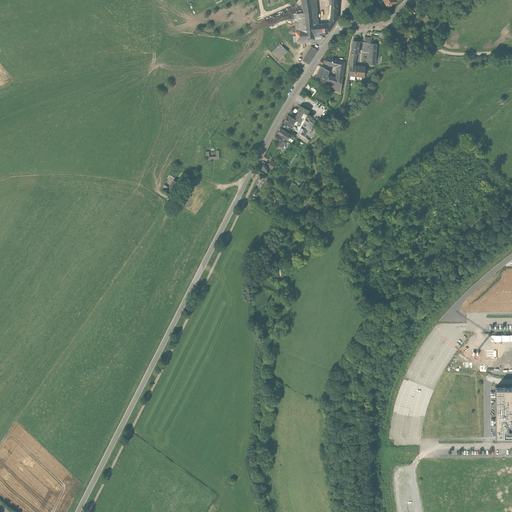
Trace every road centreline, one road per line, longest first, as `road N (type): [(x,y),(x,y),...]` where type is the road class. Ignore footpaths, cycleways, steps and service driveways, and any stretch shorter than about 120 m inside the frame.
road 1 (tertiary): [(338,30),(271,133),(77,511)]
road 2 (track): [(511,52),(449,54),(386,18)]
